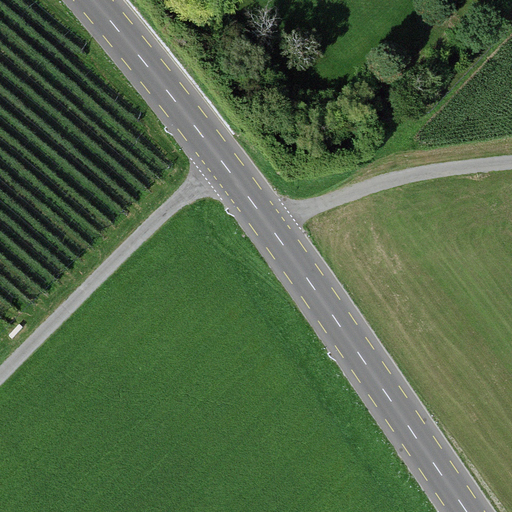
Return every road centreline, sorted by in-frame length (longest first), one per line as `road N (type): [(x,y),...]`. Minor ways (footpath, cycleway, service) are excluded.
road 1 (primary): [(465,511),(271,228),(93,0)]
road 2 (track): [(0,379),(221,160)]
road 3 (track): [(271,228),(309,208),(436,169),(511,162)]
